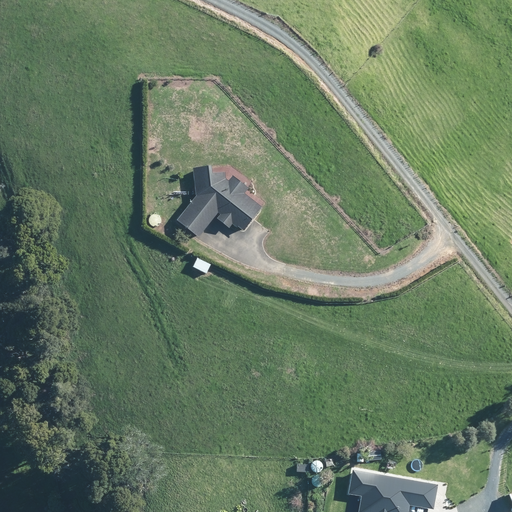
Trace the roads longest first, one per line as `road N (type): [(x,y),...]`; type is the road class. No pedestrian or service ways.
road 1 (unknown): [(237,0),(289,29),(329,68),(511,300)]
road 2 (unknown): [(439,483),(461,492),(485,489),(496,444),(511,422)]
